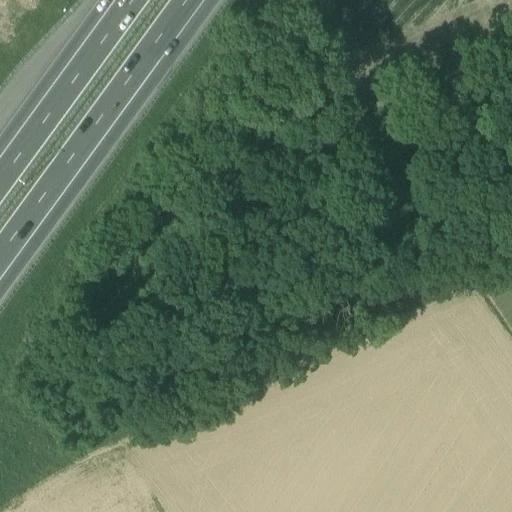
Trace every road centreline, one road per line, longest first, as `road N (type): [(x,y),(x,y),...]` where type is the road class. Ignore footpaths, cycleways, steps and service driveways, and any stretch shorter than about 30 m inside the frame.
road 1 (motorway): [(0,265),(194,0)]
road 2 (motorway): [(123,0),(0,168)]
